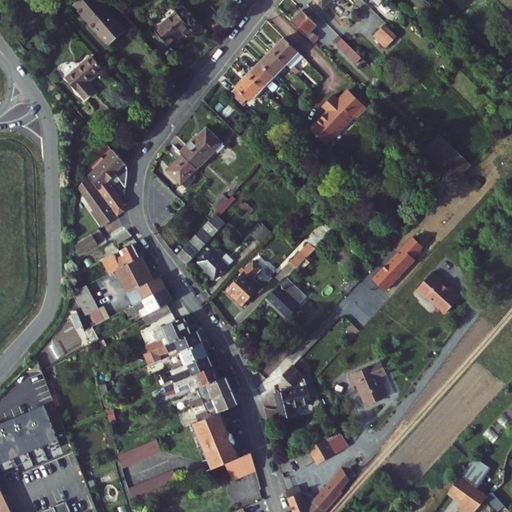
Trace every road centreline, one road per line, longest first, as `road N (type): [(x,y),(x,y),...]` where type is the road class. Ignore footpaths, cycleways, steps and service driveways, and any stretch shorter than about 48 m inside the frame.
road 1 (residential): [(267,0),(146,154),(135,200),(147,239),(233,357),(282,511)]
road 2 (track): [(333,511),(511,312)]
road 3 (unknown): [(263,4),(338,77),(312,111)]
